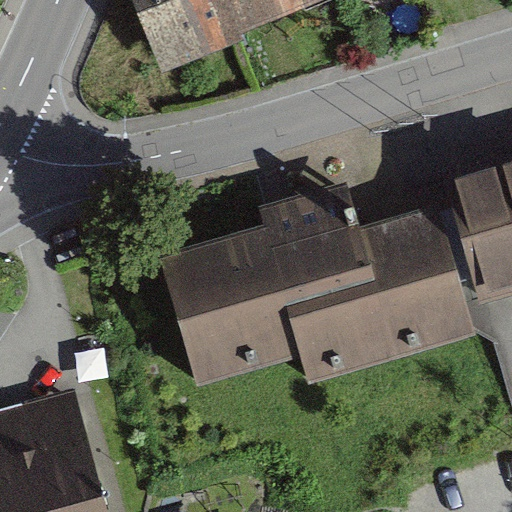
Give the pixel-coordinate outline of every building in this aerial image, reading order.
[(131,0),(163,83),(243,52),(241,42),(223,0),(131,0)] [(223,0),(241,42),(334,5),(331,0),(223,0)] [(511,171),(460,187),(496,310),(511,305),(511,171)] [(351,216),(164,269),(202,398),(311,367),(318,393),(477,347),(440,218),(358,242),(351,216)] [(0,511),(104,511),(73,402),(0,421),(0,511)]
